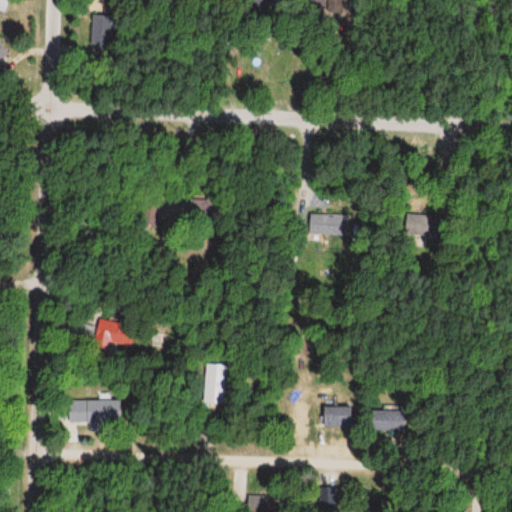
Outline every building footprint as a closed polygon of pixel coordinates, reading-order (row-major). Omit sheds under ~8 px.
[(107,15),(91,15),(91,45),(107,45),(107,15)] [(0,61),(10,55),(0,41),(0,61)] [(137,345),(139,324),(99,320),(97,341),(137,345)] [(227,364),(206,364),(206,404),(227,404),(227,364)] [(68,398),(68,421),(120,420),(120,397),(68,398)] [(322,406),(322,426),(349,426),(349,406),(322,406)] [(339,488),(318,487),(317,508),(338,509),(339,488)] [(250,511),(270,511),(271,497),(250,497),(250,511)]
